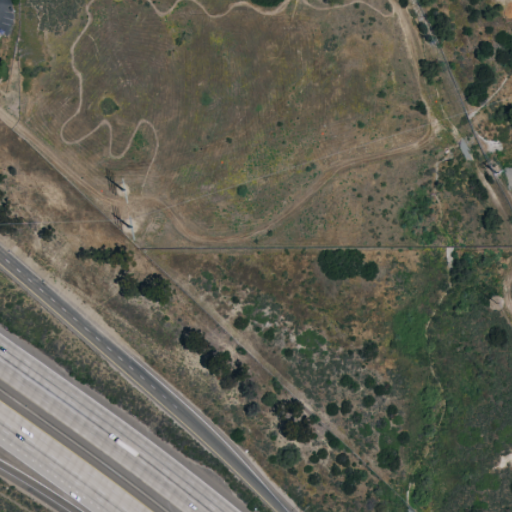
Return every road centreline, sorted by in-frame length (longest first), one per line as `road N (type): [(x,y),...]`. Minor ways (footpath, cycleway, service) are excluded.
road 1 (motorway): [(209,511),(0,352)]
road 2 (motorway): [(174,410),(0,254)]
road 3 (motorway): [(285,511),(174,410)]
road 4 (motorway): [(0,427),(117,511)]
